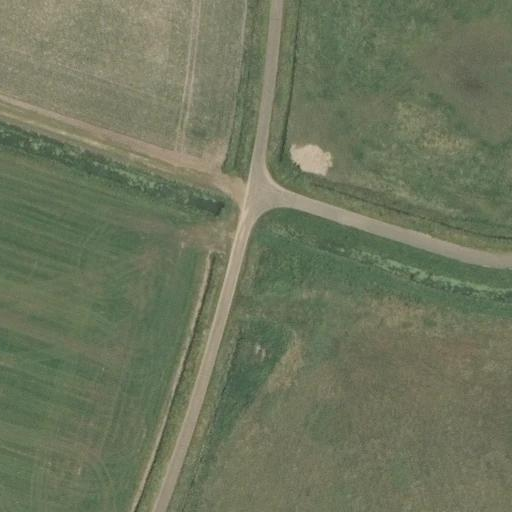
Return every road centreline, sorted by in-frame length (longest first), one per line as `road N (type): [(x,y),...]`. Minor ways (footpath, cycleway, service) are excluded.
road 1 (unclassified): [(158,511),(253,188)]
road 2 (unclassified): [(253,188),(456,252),(511,259)]
road 3 (unclassified): [(253,188),(275,0)]
